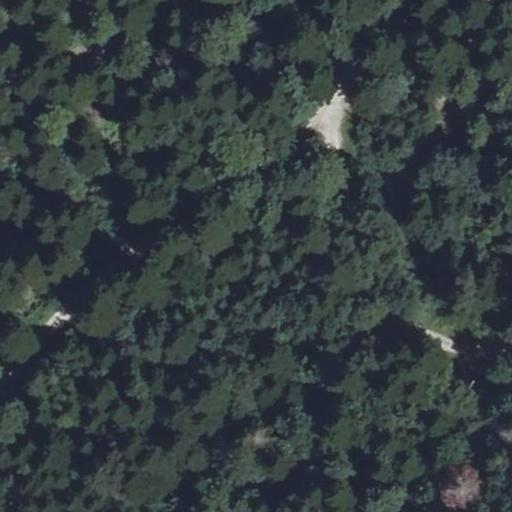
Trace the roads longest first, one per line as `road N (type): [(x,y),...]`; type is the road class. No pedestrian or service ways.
road 1 (track): [(327,104),(220,174),(71,299),(0,392)]
road 2 (track): [(327,104),(344,238),(355,265),(430,332),(511,357)]
road 3 (track): [(388,0),(327,104)]
